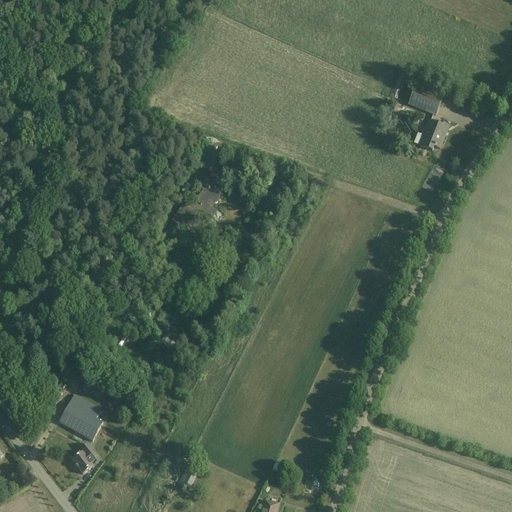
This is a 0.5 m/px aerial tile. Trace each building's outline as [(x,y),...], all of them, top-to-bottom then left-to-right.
[(444,99),(416,87),(408,106),(436,117),(444,99)] [(439,126),(429,122),(419,146),(433,151),(434,147),(440,150),(449,127),(439,124),(439,126)] [(224,191),(207,179),(201,189),(204,191),(194,205),(193,204),(191,206),(186,202),(172,221),(185,231),(196,215),(197,213),(210,222),(218,212),(212,208),(224,191)] [(176,262),(161,255),(155,265),(151,263),(148,267),(168,277),(176,262)] [(155,312),(143,304),(141,308),(150,314),(147,318),(150,320),(155,312)] [(151,335),(154,328),(132,317),(128,324),(151,335)] [(177,341),(167,334),(160,343),(171,351),(177,341)] [(105,393),(86,383),(82,390),(102,400),(105,393)] [(108,414),(74,395),(55,429),(89,448),(108,414)] [(92,458),(87,452),(83,455),(79,457),(76,453),(69,458),(73,462),(72,462),(83,475),(93,468),(92,466),(97,463),(93,458),(92,458)] [(276,511),(278,506),(266,503),(263,511),(276,511)]
